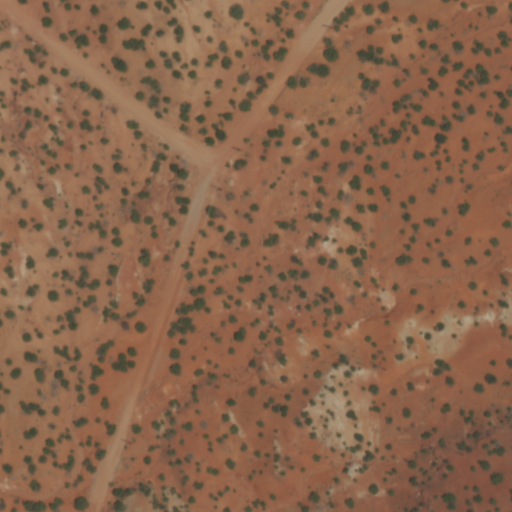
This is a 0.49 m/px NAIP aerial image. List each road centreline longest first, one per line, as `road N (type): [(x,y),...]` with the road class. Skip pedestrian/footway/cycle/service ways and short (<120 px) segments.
road 1 (residential): [(333,0),(203,181),(93,511)]
road 2 (residential): [(203,181),(19,0)]
